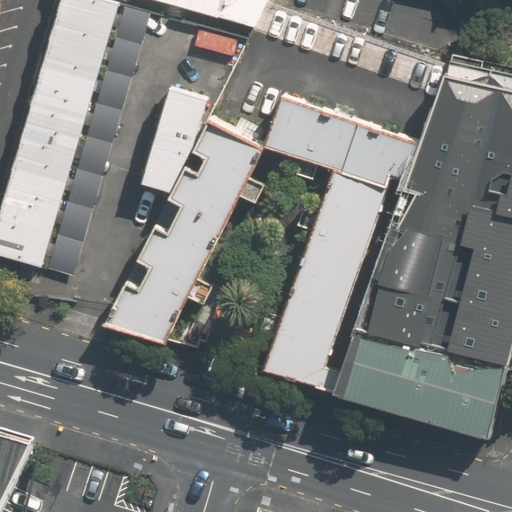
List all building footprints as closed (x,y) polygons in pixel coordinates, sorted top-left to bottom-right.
[(0,254),(44,267),(123,2),(116,0),(66,0),(0,223),(0,254)] [(148,0),(256,29),(273,0),(148,0)] [(358,329),(507,366),(511,345),(511,80),(445,66),(422,146),(409,183),(358,329)] [(147,181),(178,189),(189,165),(196,151),(197,147),(212,96),(174,86),(147,181)] [(414,144),(284,99),(269,148),(335,172),(388,190),(393,178),(401,181),(409,183),(422,146),(414,144)] [(269,148),(211,119),(197,147),(211,154),(202,172),(189,165),(178,189),(175,195),(188,201),(172,232),(160,226),(146,255),(158,261),(145,289),(133,283),(116,319),(169,346),(193,298),(209,306),(222,281),(206,273),(244,197),(259,204),(270,181),(256,174),(269,148)] [(326,363),(388,190),(335,172),(268,363),(325,384),(338,388),(345,369),(333,365),(326,363)] [(507,366),(358,329),(345,369),(338,388),(337,395),(490,440),(507,366)] [(12,511),(42,453),(0,440),(0,511),(12,511)]
